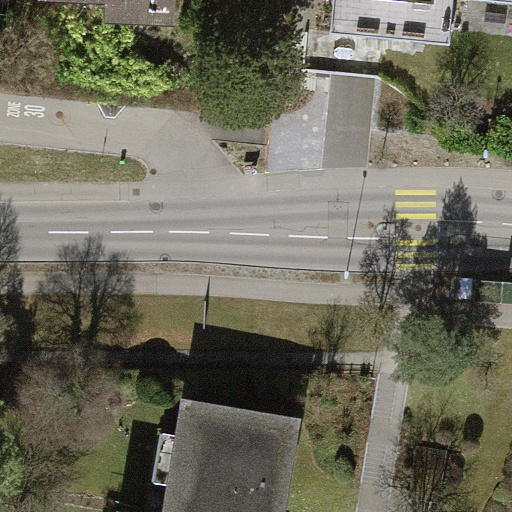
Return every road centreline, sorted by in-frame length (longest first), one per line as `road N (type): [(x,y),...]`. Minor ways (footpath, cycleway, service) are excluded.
road 1 (residential): [(0,118),(269,166),(338,232)]
road 2 (tertiary): [(338,232),(0,229)]
road 3 (tertiary): [(511,241),(338,232)]
